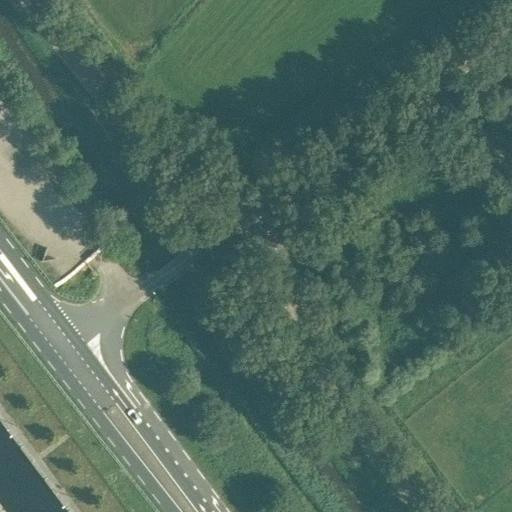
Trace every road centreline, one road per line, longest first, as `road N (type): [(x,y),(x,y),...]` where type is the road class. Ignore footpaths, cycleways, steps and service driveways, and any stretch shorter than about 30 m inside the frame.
road 1 (unclassified): [(424,511),(375,448),(319,350),(286,265),(253,210)]
road 2 (tertiary): [(253,210),(511,21)]
road 3 (unclassified): [(253,210),(208,168),(147,137),(88,83),(22,0)]
road 4 (tertiary): [(74,340),(253,210)]
road 5 (primary): [(204,511),(74,340)]
road 6 (primary): [(52,356),(175,511)]
road 7 (primary): [(74,340),(0,241)]
